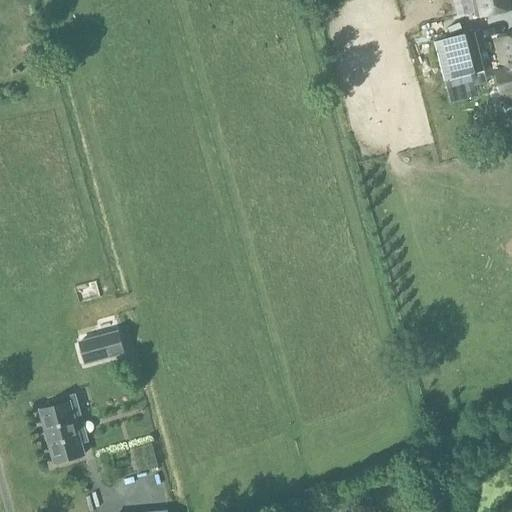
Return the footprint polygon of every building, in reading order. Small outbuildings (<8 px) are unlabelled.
[(333,37),(452,14),(448,0),(375,0),(327,9),(333,37)] [(475,0),(479,16),(511,8),(511,3),(511,0),(475,0)] [(449,88),(486,79),(473,32),(437,41),(449,88)] [(503,98),(511,96),(511,36),(496,40),(504,70),(497,72),(503,98)] [(386,45),(399,93),(422,86),(408,39),(386,45)] [(443,92),(346,114),(352,139),(449,117),(443,92)] [(454,157),(441,161),(444,169),(456,167),(454,157)] [(84,300),(102,293),(97,277),(78,284),(84,300)] [(118,332),(79,343),(85,364),(124,353),(118,332)] [(58,406),(40,411),(54,463),(84,455),(75,422),(82,420),(75,395),(57,400),(58,406)] [(441,444),(413,455),(418,468),(446,456),(441,444)]
